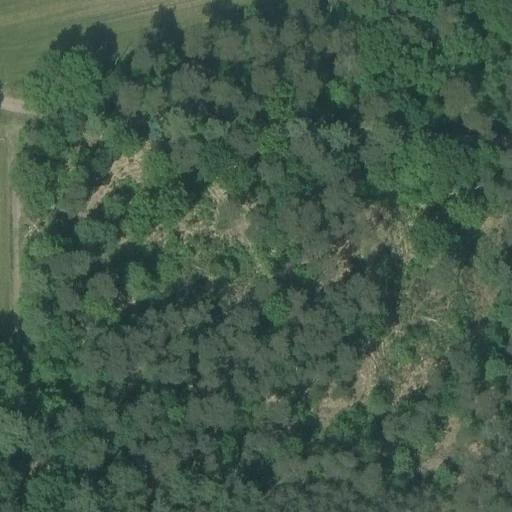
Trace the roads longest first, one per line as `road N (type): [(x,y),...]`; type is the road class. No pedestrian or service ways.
road 1 (track): [(0,106),(511,140)]
road 2 (track): [(22,474),(431,498),(511,473)]
road 3 (track): [(18,109),(22,474)]
